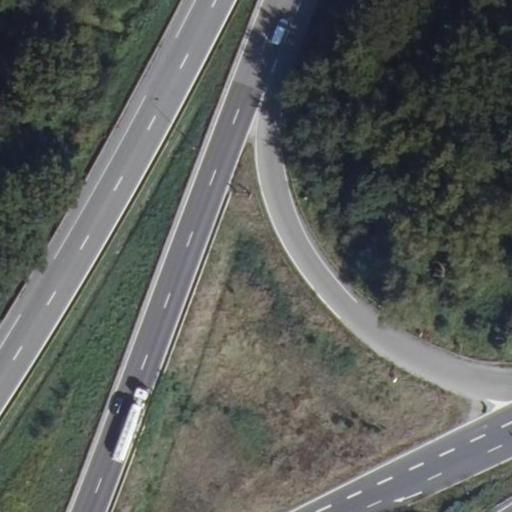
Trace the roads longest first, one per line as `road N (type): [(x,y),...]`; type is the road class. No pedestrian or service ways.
road 1 (motorway): [(89,511),(282,0)]
road 2 (motorway): [(511,384),(470,381),(406,355),(344,305),(296,240),(279,204),(266,138),(285,0)]
road 3 (motorway): [(216,0),(0,381)]
road 4 (primary): [(511,435),(356,511)]
